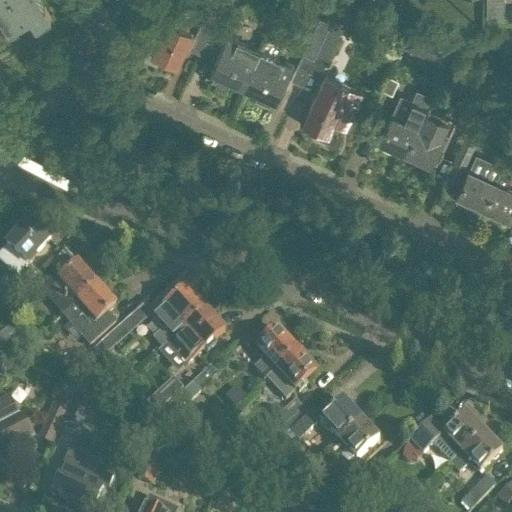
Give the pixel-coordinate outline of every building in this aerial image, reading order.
[(0,0),(0,14),(9,29),(30,16),(35,25),(49,17),(39,0),(0,0)] [(201,54),(206,41),(218,15),(223,4),(215,0),(210,0),(189,49),(201,54)] [(511,0),(487,0),(488,20),(505,20),(505,0),(511,0)] [(232,7),(223,4),(218,15),(206,41),(217,46),(229,20),(227,19),(232,7)] [(176,65),(192,32),(179,26),(182,19),(170,13),(151,54),(176,65)] [(318,77),(319,78),(346,19),(334,14),(330,23),(308,71),(309,72),(318,76),(318,77)] [(308,71),(330,23),(319,18),(290,81),(303,87),(303,86),(303,85),(309,72),(308,71)] [(411,29),(403,47),(443,65),(451,48),(411,29)] [(243,86),(258,54),(259,50),(227,35),(210,71),(243,86)] [(276,102),(286,79),(292,66),(259,50),(258,54),(243,86),(276,102)] [(395,97),(410,64),(396,57),(381,90),(395,97)] [(353,118),(356,113),(354,112),(363,93),(324,75),(302,123),(327,135),(333,123),(346,129),(351,117),(353,118)] [(441,117),(465,128),(473,111),(475,112),(484,93),(469,86),(441,117)] [(416,126),(425,108),(412,102),(404,121),(391,115),(380,140),(405,151),(416,126)] [(429,162),(448,122),(426,111),(418,127),(416,126),(405,151),(429,162)] [(463,168),(475,142),(471,141),(464,137),(452,163),(463,168)] [(483,208),(499,172),(502,165),(475,153),(456,195),(483,208)] [(508,219),(511,209),(511,190),(506,188),(511,178),(499,172),(483,208),(508,219)] [(31,222),(0,255),(0,263),(18,280),(30,267),(28,265),(50,241),(31,222)] [(96,287),(78,266),(59,282),(55,278),(39,292),(62,318),(96,287)] [(96,326),(116,309),(96,287),(62,318),(69,326),(84,312),(96,326)] [(205,312),(187,291),(166,309),(163,306),(150,317),(163,332),(153,340),(162,351),(168,346),(176,339),(175,339),(205,312)] [(113,347),(149,316),(143,308),(106,339),(113,347)] [(176,339),(168,346),(187,367),(205,351),(208,353),(216,345),(214,343),(225,333),(205,312),(175,339),(176,339)] [(18,356),(33,342),(17,323),(0,335),(0,339),(2,342),(5,349),(8,353),(12,350),(18,356)] [(240,343),(247,350),(260,338),(254,331),(240,343)] [(268,382),(297,354),(277,332),(256,352),(258,354),(256,356),(262,363),(253,371),(264,383),(266,381),(268,382)] [(299,394),(307,386),(305,384),(316,374),(297,354),(268,382),(286,402),(297,392),(299,394)] [(70,359),(59,363),(61,370),(73,366),(70,359)] [(0,382),(6,385),(13,371),(0,364),(0,382)] [(187,407),(220,377),(211,368),(179,398),(187,407)] [(147,405),(157,415),(184,391),(174,380),(147,405)] [(50,446),(72,400),(76,390),(59,382),(51,400),(55,401),(48,416),(50,416),(38,441),(50,446)] [(80,431),(94,398),(78,391),(63,424),(80,431)] [(278,418),(289,430),(307,413),(295,401),(278,418)] [(339,443),(346,436),(360,422),(342,402),(320,423),(339,443)] [(18,417),(14,408),(0,414),(0,456),(34,439),(22,415),(18,417)] [(307,413),(289,430),(300,441),(318,425),(307,413)] [(450,466),(461,456),(482,435),(464,416),(443,436),(433,447),(451,465),(450,466)] [(358,461),(379,442),(360,422),(346,436),(339,443),(329,452),(336,459),(339,457),(350,468),(349,473),(337,485),(347,496),(370,474),(358,461)] [(433,447),(443,436),(430,423),(402,449),(401,458),(408,464),(415,463),(433,447)] [(217,450),(225,441),(217,433),(209,442),(217,450)] [(461,456),(450,466),(459,475),(470,465),(480,475),(501,454),(482,435),(461,456)] [(152,485),(165,454),(149,448),(136,478),(152,485)] [(95,474),(67,461),(51,496),(75,507),(76,511),(79,511),(92,511),(104,487),(108,489),(115,475),(98,467),(95,474)] [(461,503),(469,511),(470,511),(494,489),(485,480),(461,503)] [(511,498),(505,491),(497,499),(506,509),(511,502),(511,498)] [(143,506),(139,511),(178,511),(179,511),(163,505),(149,498),(145,507),(143,506)] [(300,511),(301,510),(284,502),(279,511),(300,511)]
